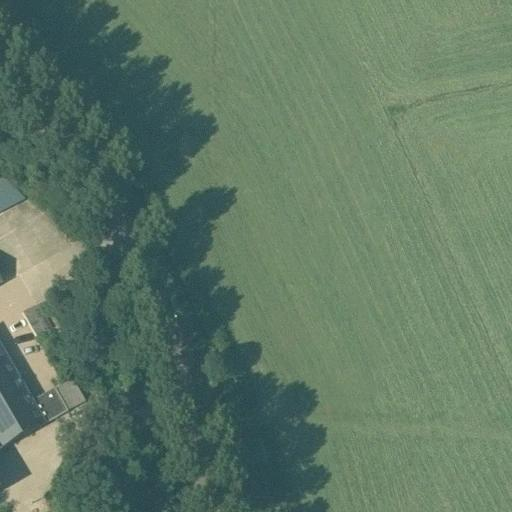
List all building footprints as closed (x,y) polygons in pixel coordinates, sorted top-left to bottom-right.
[(9,178),(0,182),(0,212),(22,201),(9,178)] [(52,331),(38,306),(22,315),(36,339),(52,331)] [(0,452),(45,427),(44,426),(33,406),(0,350),(0,452)] [(71,383),(55,393),(67,413),(83,403),(71,383)] [(55,393),(33,406),(44,426),(67,413),(55,393)]
